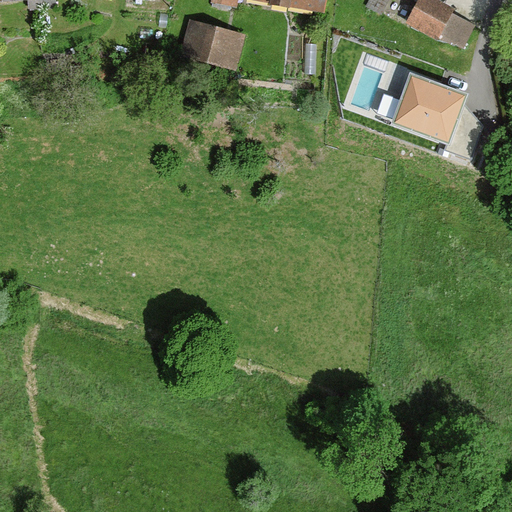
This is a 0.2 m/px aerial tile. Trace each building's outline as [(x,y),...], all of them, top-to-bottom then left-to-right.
[(277,0),(322,9),(323,0),(277,0)] [(391,2),(386,0),(374,0),(369,9),(383,17),(391,2)] [(457,15),(427,0),(425,0),(409,31),(441,47),(457,15)] [(241,33),(192,20),(182,58),(230,71),(241,33)] [(412,85),(397,126),(447,144),(461,103),(412,85)]
